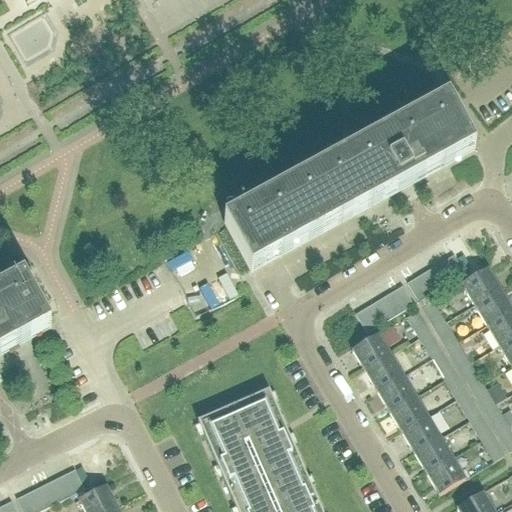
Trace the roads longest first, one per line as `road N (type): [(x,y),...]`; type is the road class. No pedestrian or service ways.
road 1 (residential): [(511,229),(487,208),(459,217),(287,315),(404,511)]
road 2 (residential): [(172,511),(119,409),(0,471)]
